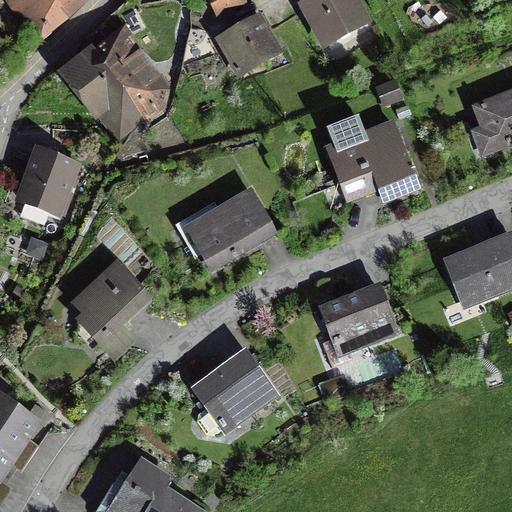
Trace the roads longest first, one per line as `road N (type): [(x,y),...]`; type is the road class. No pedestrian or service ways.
road 1 (residential): [(30,511),(89,428),(176,348),(271,291),(511,186)]
road 2 (residential): [(0,100),(104,0)]
